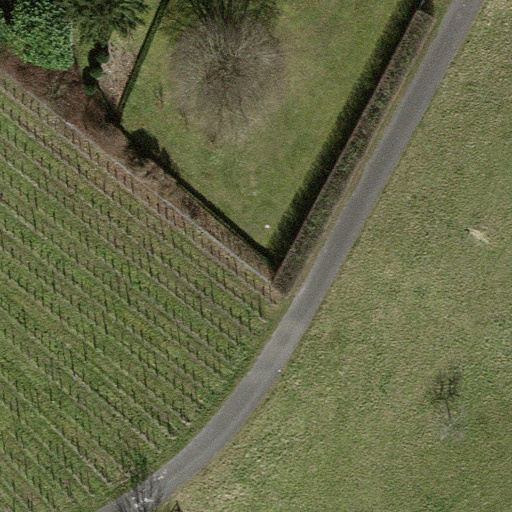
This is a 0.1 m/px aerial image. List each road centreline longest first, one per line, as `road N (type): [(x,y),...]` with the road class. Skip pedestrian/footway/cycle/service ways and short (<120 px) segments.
road 1 (track): [(465,0),(309,302)]
road 2 (unclassified): [(309,302),(210,440),(110,511)]
